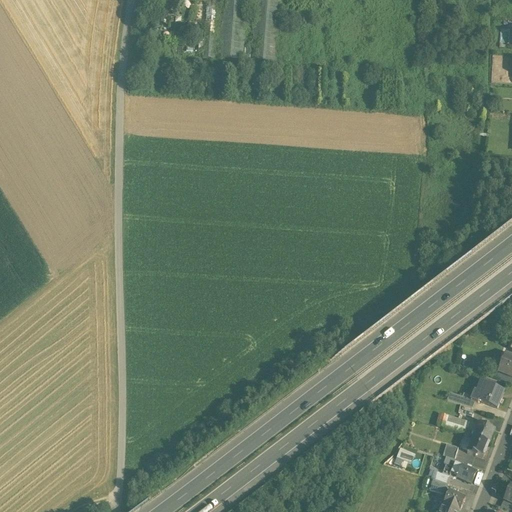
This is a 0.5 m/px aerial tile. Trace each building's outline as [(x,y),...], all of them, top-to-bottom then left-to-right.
[(165,0),(165,9),(181,11),(181,1),(197,2),(196,0),(165,0)] [(217,0),(206,0),(202,59),(213,60),(217,0)] [(247,0),(221,0),(216,60),(243,62),(247,0)] [(280,0),(254,0),(249,63),(276,65),(280,0)] [(511,359),(504,357),(503,357),(497,373),(511,378),(511,359)] [(480,394),(474,391),(471,398),(470,401),(474,403),(477,404),(478,402),(496,410),(504,392),(484,384),(480,394)] [(462,398),(449,394),(446,401),(471,409),(474,403),(470,401),(471,398),(463,394),(462,398)] [(471,418),(459,414),(457,420),(469,424),(471,418)] [(445,417),(440,415),(437,427),(442,429),(445,417)] [(457,420),(445,417),(442,429),(464,435),(465,435),(466,431),(469,424),(457,420)] [(475,434),(473,437),(488,444),(494,431),(487,428),(480,425),(479,424),(475,434)] [(488,444),(473,437),(472,441),(468,450),(476,454),(483,457),(488,444)] [(458,449),(446,445),(442,457),(454,460),(458,449)] [(401,450),(395,465),(406,470),(408,463),(412,465),(416,456),(401,450)] [(461,467),(454,464),(450,474),(454,476),(453,478),(456,479),(461,467)] [(461,467),(456,479),(470,485),(476,473),(470,471),(466,469),(461,467)] [(448,477),(437,473),(434,481),(445,484),(448,477)] [(445,485),(434,481),(432,489),(443,492),(445,485)] [(511,488),(509,487),(503,502),(511,505),(511,488)] [(459,511),(465,499),(448,492),(448,493),(445,492),(442,498),(445,500),(442,507),(454,511),(459,511)] [(511,511),(511,505),(503,502),(499,509),(511,511)]
